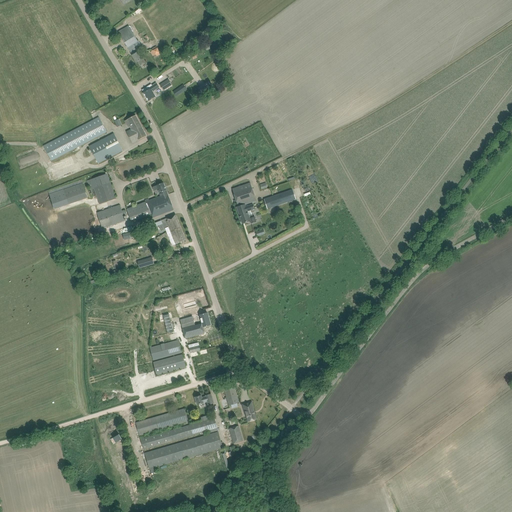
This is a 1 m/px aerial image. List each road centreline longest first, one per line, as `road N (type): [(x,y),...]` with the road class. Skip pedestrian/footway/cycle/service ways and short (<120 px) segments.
road 1 (unclassified): [(305,418),(237,363),(150,121),(78,0)]
road 2 (unclassified): [(305,418),(421,271),(511,216)]
road 3 (track): [(281,159),(511,22)]
road 4 (track): [(0,442),(242,369)]
